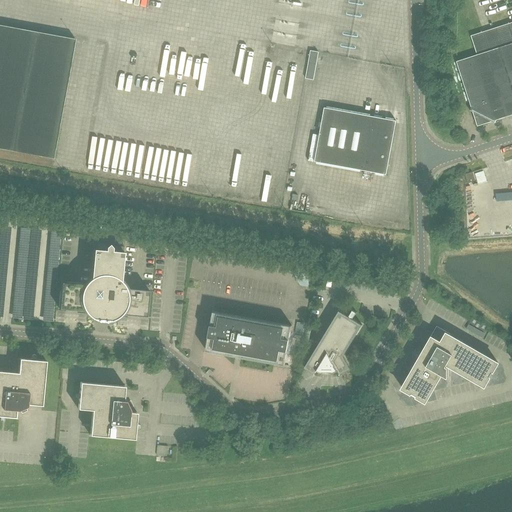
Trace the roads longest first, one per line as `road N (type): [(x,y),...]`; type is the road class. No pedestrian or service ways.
road 1 (unclassified): [(418,156),(420,281),(366,382),(345,401),(244,416),(159,347),(0,331)]
road 2 (unclassified): [(418,156),(413,0)]
